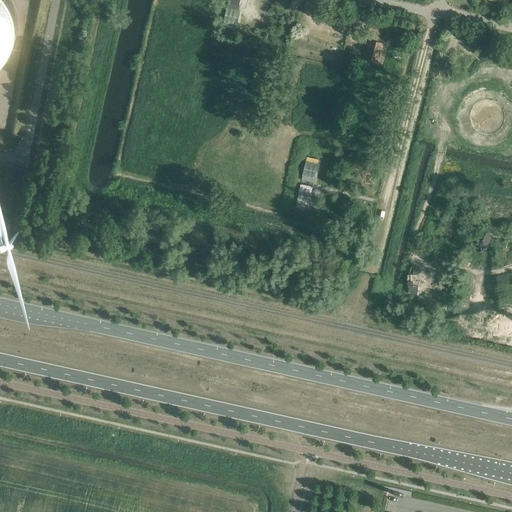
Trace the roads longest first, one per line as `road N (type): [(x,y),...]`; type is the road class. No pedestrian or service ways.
road 1 (primary): [(0,358),(511,473)]
road 2 (primary): [(511,418),(0,304)]
